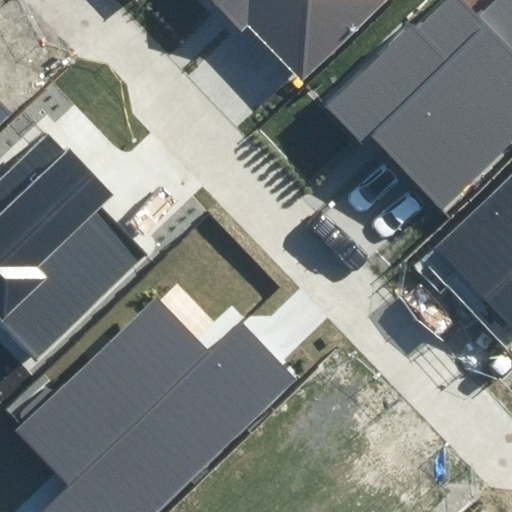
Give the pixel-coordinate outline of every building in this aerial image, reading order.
[(217,0),(297,84),(385,0),(217,0)] [(511,132),(511,0),(486,0),(483,3),(479,0),(439,0),(333,103),(370,140),(380,130),(445,197),(511,132)] [(0,125),(13,113),(0,99),(0,125)] [(0,320),(35,358),(148,255),(98,200),(107,192),(51,131),(0,177),(0,320)] [(511,181),(423,265),(511,358),(511,357),(511,181)] [(45,502),(54,511),(149,511),(293,375),(241,321),(213,348),(158,291),(14,428),(66,482),(45,502)]
